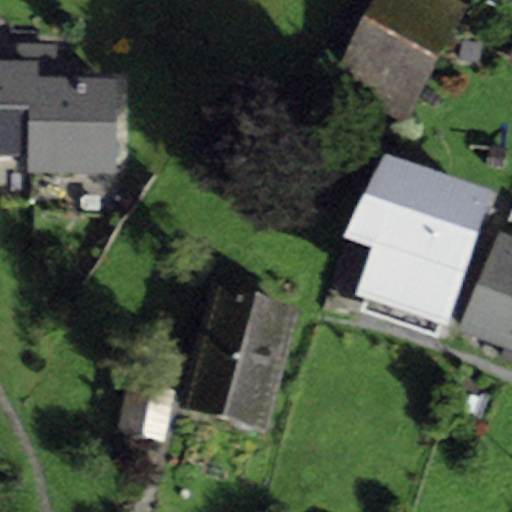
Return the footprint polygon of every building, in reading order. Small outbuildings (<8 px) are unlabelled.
[(360,50),(342,83),(402,114),(460,6),(448,0),(386,0),(377,17),(357,7),(339,39),(360,50)] [(0,73),(11,74),(11,52),(0,52),(0,73)] [(0,157),(32,158),(34,52),(11,52),(11,74),(0,73),(0,157)] [(53,70),(53,53),(34,52),(32,158),(32,174),(67,174),(67,163),(110,163),(114,163),(115,91),(77,91),(53,91),(53,70)] [(53,91),(77,91),(77,70),(53,70),(53,91)] [(67,174),(110,174),(110,163),(67,163),(67,174)] [(441,333),(483,207),(389,176),(356,243),(383,252),(364,308),(441,333)] [(511,363),(511,246),(504,243),(467,331),(508,349),(504,360),(511,363)] [(187,354),(203,359),(187,408),(262,430),(291,317),(220,298),(210,333),(195,328),(187,354)] [(441,333),(364,308),(361,317),(438,343),(441,333)] [(133,392),(125,431),(160,439),(168,399),(133,392)]
